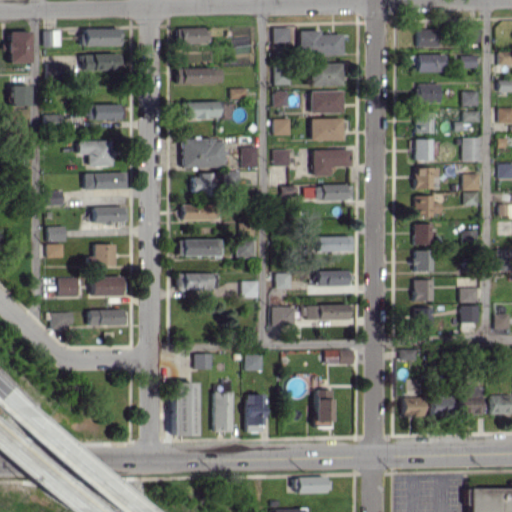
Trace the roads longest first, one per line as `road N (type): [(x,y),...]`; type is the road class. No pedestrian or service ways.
road 1 (tertiary): [(0,461),(511,450)]
road 2 (residential): [(375,0),(377,511)]
road 3 (residential): [(0,9),(485,0)]
road 4 (residential): [(150,0),(153,458)]
road 5 (residential): [(0,293),(59,352),(77,359),(152,357)]
road 6 (motorway): [(139,511),(17,407)]
